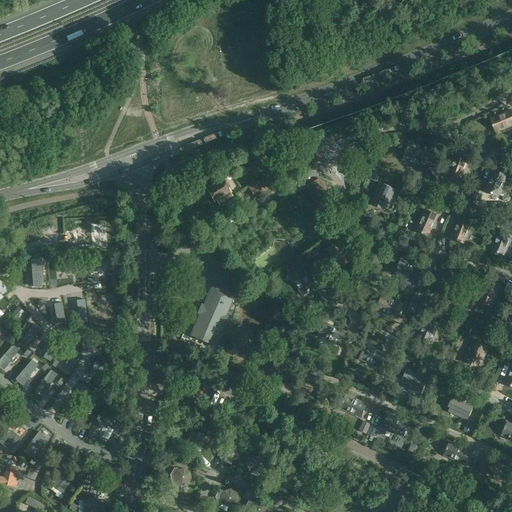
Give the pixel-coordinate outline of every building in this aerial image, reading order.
[(511,112),(511,111),(490,119),(496,132),(511,125),(511,112)] [(358,117),(351,122),(358,133),(366,128),(358,117)] [(424,168),(429,155),(408,147),(403,160),(424,168)] [(461,179),(469,158),(456,153),(448,174),(461,179)] [(252,164),(261,179),(247,188),(253,197),(268,188),(265,183),(277,176),(264,156),(252,164)] [(227,170),(222,163),(214,168),(219,176),(227,170)] [(379,174),(370,170),(366,178),(376,182),(379,174)] [(498,197),(507,176),(494,170),(485,191),(498,197)] [(431,175),(424,172),(420,182),(427,185),(431,175)] [(434,182),(443,185),(446,175),(438,172),(434,182)] [(338,214),(319,178),(306,186),(326,222),(338,214)] [(232,197),(229,193),(230,192),(222,179),(206,189),(214,202),(216,201),(219,205),(232,197)] [(386,208),(394,189),(380,183),(372,202),(375,204),(374,205),(382,209),(382,207),(386,208)] [(483,192),(476,189),(472,197),(480,201),(483,192)] [(307,195),(277,210),(280,215),(290,210),(304,239),(324,229),(307,195)] [(442,211),(450,214),(453,204),(446,201),(442,211)] [(455,205),(452,212),(459,215),(462,208),(455,205)] [(428,236),(438,216),(425,210),(416,231),(428,236)] [(464,243),(472,222),(459,217),(451,238),(464,243)] [(492,225),(499,228),(502,220),(495,217),(492,225)] [(268,241),(276,244),(281,230),(273,227),(268,241)] [(504,256),(511,235),(511,234),(499,229),(491,250),(504,256)] [(340,268),(351,260),(338,241),(327,249),(340,268)] [(318,254),(313,248),(305,254),(310,261),(318,254)] [(305,255),(297,259),(303,268),(310,264),(305,255)] [(41,259),(31,260),(33,287),(44,286),(41,259)] [(416,283),(422,269),(401,260),(395,273),(416,283)] [(92,263),(93,271),(121,270),(120,261),(92,263)] [(303,296),(315,288),(302,269),(290,277),(303,296)] [(449,297),(458,276),(446,270),(436,291),(449,297)] [(9,290),(0,279),(0,292),(2,295),(9,290)] [(491,308),(500,287),(487,281),(478,302),(491,308)] [(214,344),(235,295),(211,285),(190,334),(214,344)] [(412,301),(419,304),(424,294),(416,291),(412,301)] [(433,295),(425,291),(421,301),(428,305),(433,295)] [(397,319),(403,306),(382,297),(376,309),(397,319)] [(411,301),(407,311),(414,314),(419,305),(411,301)] [(427,305),(420,302),(417,310),(424,313),(427,305)] [(19,307),(4,323),(11,329),(26,313),(19,307)] [(429,345),(439,324),(426,319),(417,339),(429,345)] [(339,345),(345,332),(324,323),(318,336),(339,345)] [(476,327),(469,323),(465,332),(465,333),(471,337),(476,327)] [(27,345),(44,358),(48,352),(31,340),(27,345)] [(479,366),(488,347),(474,341),(465,360),(469,361),(468,363),(475,367),(476,365),(479,366)] [(91,353),(99,353),(99,342),(91,342),(91,353)] [(0,366),(3,369),(19,350),(13,345),(0,359),(0,366)] [(346,349),(339,346),(335,356),(342,359),(346,349)] [(380,368),(386,356),(365,346),(359,359),(380,368)] [(38,366),(32,360),(16,379),(23,384),(38,366)] [(289,385),(295,372),(274,363),(268,375),(289,385)] [(50,385),(57,375),(51,370),(43,380),(35,390),(42,396),(50,385)] [(387,374),(380,371),(377,379),(384,382),(387,374)] [(402,385),(421,393),(427,380),(408,371),(402,385)] [(258,385),(262,375),(255,372),(251,382),(258,385)] [(424,408),(428,399),(421,395),(417,405),(424,408)] [(361,418),(366,405),(346,396),(340,408),(361,418)] [(467,420),(474,406),(454,397),(448,411),(467,420)] [(89,417),(93,407),(88,405),(84,415),(89,417)] [(67,416),(71,410),(66,407),(62,413),(67,416)] [(403,437),(409,424),(388,415),(382,427),(403,437)] [(106,426),(96,421),(88,436),(99,441),(106,426)] [(366,434),(371,425),(363,421),(359,431),(359,432),(365,435),(365,434),(366,434)] [(467,422),(463,431),(471,435),(475,425),(467,422)] [(511,440),(511,424),(507,422),(501,435),(511,440)] [(378,428),(371,425),(367,434),(374,438),(378,428)] [(192,431),(189,439),(193,449),(197,445),(203,448),(209,445),(212,439),(209,433),(203,431),(197,433),(192,431)] [(23,452),(30,457),(38,447),(38,448),(46,438),(39,432),(31,442),(23,452)] [(464,465),(470,452),(449,442),(444,455),(464,465)] [(221,443),(217,451),(221,462),(225,458),(231,460),(238,458),(240,452),(238,446),(232,443),(226,446),(221,443)] [(417,447),(412,444),(409,451),(415,453),(417,447)] [(249,456),(246,464),(250,474),(254,470),(260,473),(266,470),(269,464),(266,458),(260,456),(254,458),(249,456)] [(507,484),(511,473),(511,470),(492,462),(486,475),(507,484)] [(74,474),(78,479),(89,471),(85,466),(74,474)] [(174,468),(170,475),(172,485),(180,490),(181,486),(187,484),(191,479),(190,472),(184,469),(178,470),(174,468)] [(471,480),(474,472),(467,468),(463,477),(471,480)] [(14,487),(17,473),(4,470),(0,484),(14,487)] [(276,473),(273,481),(277,491),(281,487),(287,489),(293,487),(296,481),(293,475),(287,472),(281,475),(276,473)] [(479,483),(482,475),(475,472),(471,480),(479,483)] [(60,492),(68,482),(58,475),(50,486),(60,492)] [(305,484),(301,492),(304,503),(309,499),(315,502),(321,500),(324,494),(322,488),(316,485),(310,487),(305,484)] [(224,492),(219,489),(215,497),(218,507),(223,504),(229,507),(235,505),(238,499),(236,492),(230,490),(224,492)] [(28,497),(25,504),(37,509),(35,511),(38,511),(40,510),(43,511),(47,506),(28,497)] [(106,501),(98,501),(98,499),(98,498),(90,498),(90,499),(90,501),(83,501),(83,508),(83,511),(104,511),(104,509),(105,509),(106,501)] [(244,508),(245,511),(266,511),(267,511),(265,504),(259,501),(253,503),(248,501),(244,508)] [(73,503),(69,508),(73,511),(74,511),(78,507),(73,503)]
